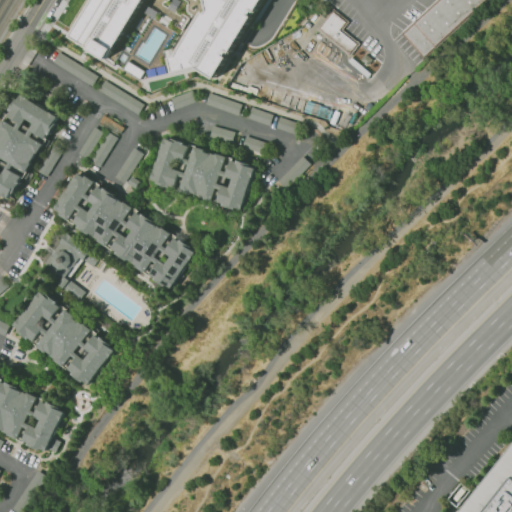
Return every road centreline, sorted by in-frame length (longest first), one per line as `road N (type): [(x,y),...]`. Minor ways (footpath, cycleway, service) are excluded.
road 1 (motorway): [(511,250),(427,332),(270,511)]
road 2 (motorway): [(328,511),(407,416),(511,310)]
